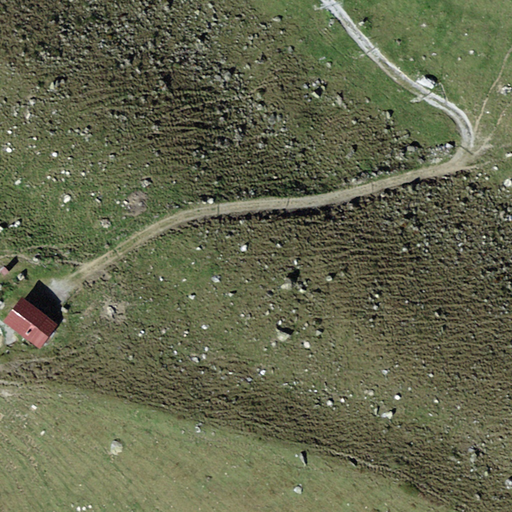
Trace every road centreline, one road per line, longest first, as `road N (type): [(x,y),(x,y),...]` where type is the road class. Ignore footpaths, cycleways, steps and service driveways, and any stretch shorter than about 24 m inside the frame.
road 1 (track): [(61,287),(155,229),(203,212),(316,204),(462,156),(475,138)]
road 2 (track): [(475,138),(286,0)]
